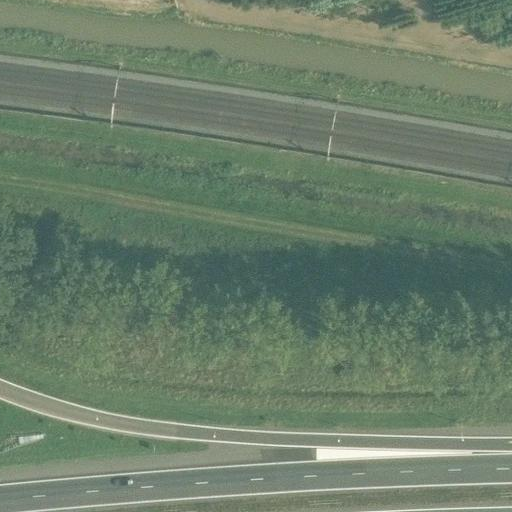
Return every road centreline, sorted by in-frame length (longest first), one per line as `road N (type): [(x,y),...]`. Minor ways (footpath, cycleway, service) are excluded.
road 1 (track): [(0,178),(511,265)]
road 2 (motorway): [(511,463),(154,425),(0,388)]
road 3 (motorway): [(511,467),(0,500)]
